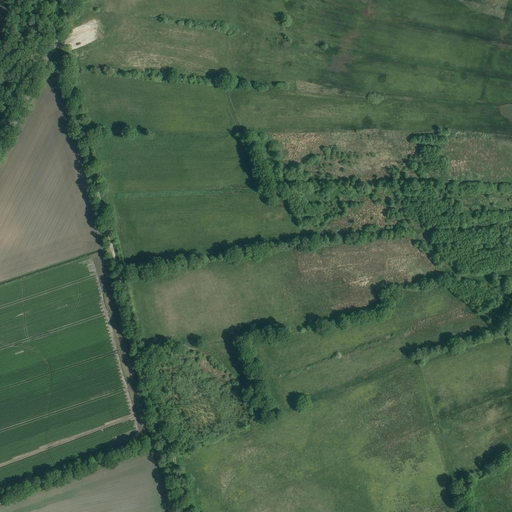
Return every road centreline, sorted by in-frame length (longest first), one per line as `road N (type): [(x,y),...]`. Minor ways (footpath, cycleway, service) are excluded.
road 1 (track): [(185,511),(58,36)]
road 2 (track): [(0,497),(166,435)]
road 3 (tertiary): [(76,0),(0,151)]
road 4 (track): [(424,372),(469,511)]
